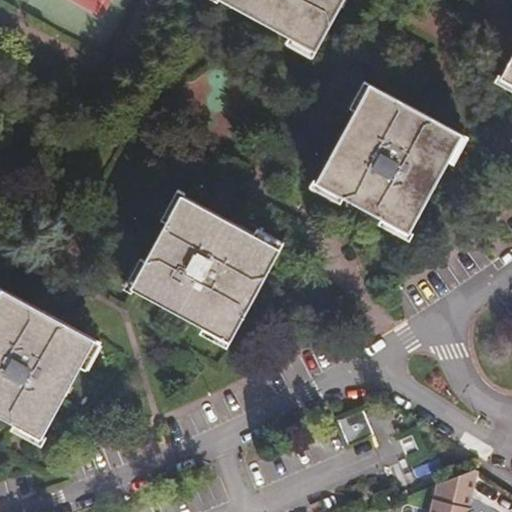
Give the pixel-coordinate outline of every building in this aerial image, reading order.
[(364,0),(239,0),(235,8),(330,61),(364,0)] [(478,148),(387,96),(334,192),(424,243),(478,148)] [(299,259),(204,204),(151,299),(245,352),(299,259)] [(0,335),(0,422),(54,452),(112,349),(21,298),(0,335)] [(346,441),(372,430),(360,404),(335,416),(346,441)] [(425,489),(439,484),(431,464),(417,471),(425,489)] [(477,464),(442,479),(433,511),(481,511),(476,510),(485,472),(477,464)]
